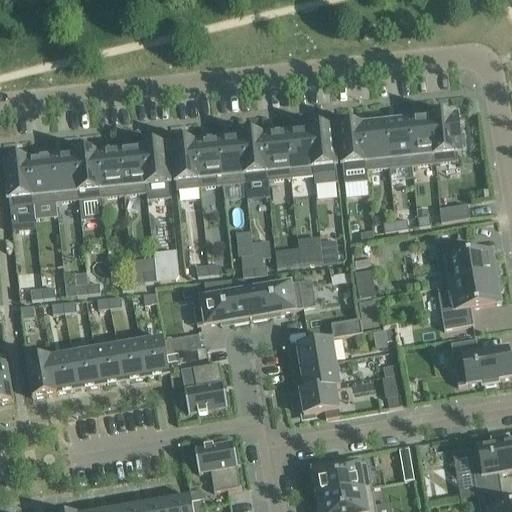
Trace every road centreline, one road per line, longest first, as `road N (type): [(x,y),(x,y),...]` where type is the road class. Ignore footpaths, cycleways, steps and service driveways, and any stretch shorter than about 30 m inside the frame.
road 1 (residential): [(0,108),(474,57),(493,71),(511,184)]
road 2 (residential): [(511,407),(267,449)]
road 3 (residential): [(293,329),(236,339),(251,424),(267,449)]
